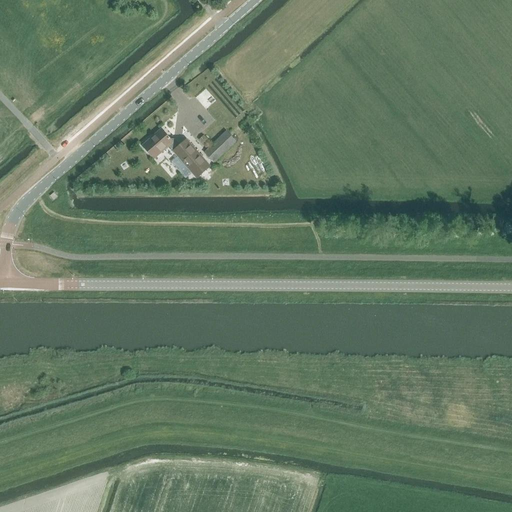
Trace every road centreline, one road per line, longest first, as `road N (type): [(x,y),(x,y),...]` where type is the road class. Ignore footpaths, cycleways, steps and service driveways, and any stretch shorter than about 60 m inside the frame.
road 1 (secondary): [(511,289),(6,285)]
road 2 (tertiary): [(6,285),(6,245),(21,205),(256,0)]
